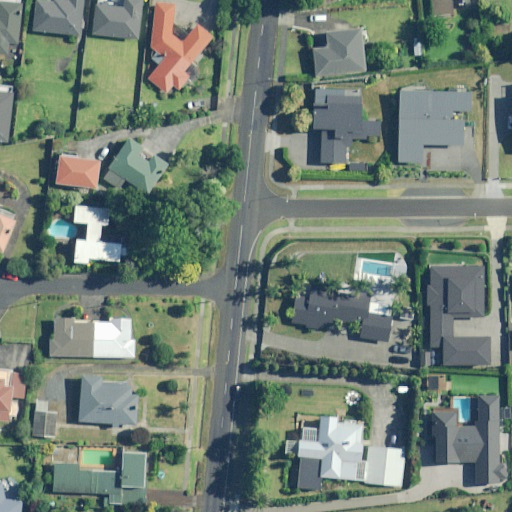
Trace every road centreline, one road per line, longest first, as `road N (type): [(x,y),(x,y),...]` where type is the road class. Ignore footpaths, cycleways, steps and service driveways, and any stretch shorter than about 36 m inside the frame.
road 1 (residential): [(511,204),(243,206)]
road 2 (residential): [(0,285),(234,287)]
road 3 (unclassified): [(234,287),(211,511)]
road 4 (unclassified): [(264,0),(243,206)]
